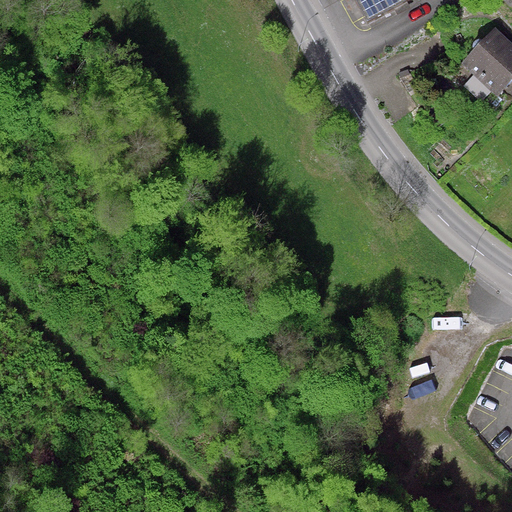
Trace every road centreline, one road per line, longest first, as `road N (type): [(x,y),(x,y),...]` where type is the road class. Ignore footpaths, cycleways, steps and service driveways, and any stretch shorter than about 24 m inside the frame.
road 1 (tertiary): [(511,275),(430,209),(395,169),(291,0)]
road 2 (track): [(238,511),(48,337),(0,281)]
